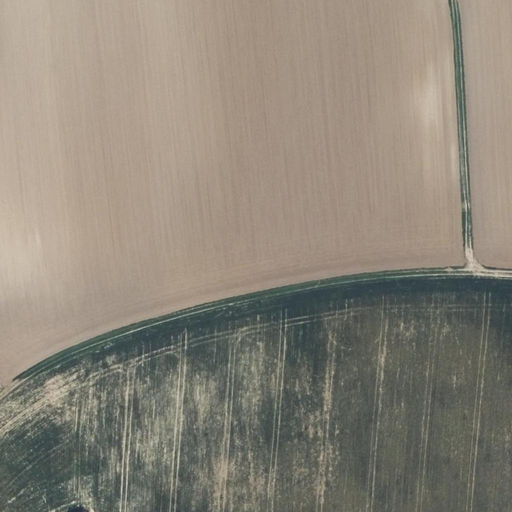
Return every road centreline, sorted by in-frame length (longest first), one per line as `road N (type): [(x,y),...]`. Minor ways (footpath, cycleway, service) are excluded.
road 1 (track): [(473,271),(328,282),(181,314),(64,355),(0,396)]
road 2 (track): [(453,0),(473,271)]
